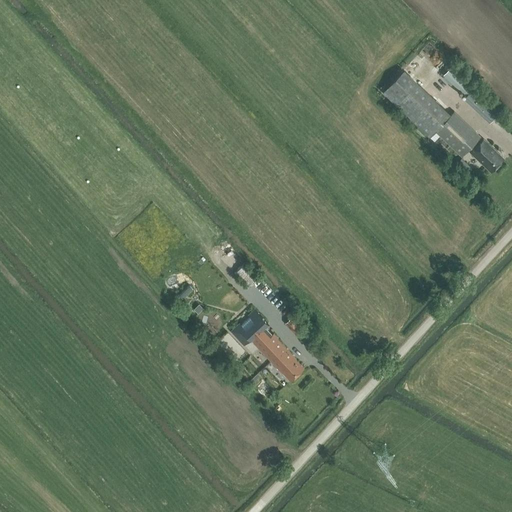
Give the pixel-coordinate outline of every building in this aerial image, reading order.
[(466,96),(464,98),(490,122),(500,111),(475,87),(476,86),(452,64),(443,74),(466,96)] [(448,113),(403,70),(383,92),(428,135),(448,113)] [(462,155),(481,136),(456,110),(436,129),(462,155)] [(492,171),(504,158),(489,144),(490,143),(484,138),(470,153),(481,162),(482,161),(492,171)] [(245,263),(234,272),(248,286),(258,278),(245,263)] [(195,308),(198,312),(203,308),(199,304),(195,308)] [(243,345),(265,323),(254,311),(231,333),(243,345)] [(300,338),(309,329),(294,314),(285,323),(300,338)] [(279,337),(274,332),(259,346),(282,370),(291,379),(305,367),(296,357),(296,356),(278,337),(279,337)] [(333,377),(340,383),(344,379),(338,372),(333,377)]
